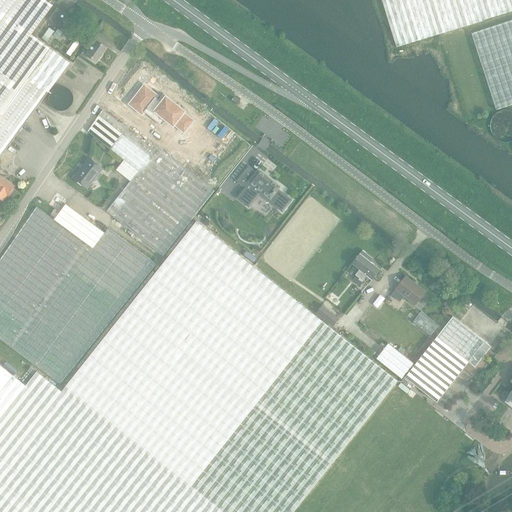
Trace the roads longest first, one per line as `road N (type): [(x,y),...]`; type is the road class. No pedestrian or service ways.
road 1 (unclassified): [(511,285),(143,25)]
road 2 (primary): [(511,248),(304,93)]
road 3 (unclassified): [(0,236),(143,25)]
road 4 (unclassified): [(143,25),(304,93)]
road 5 (primary): [(304,93),(175,0)]
